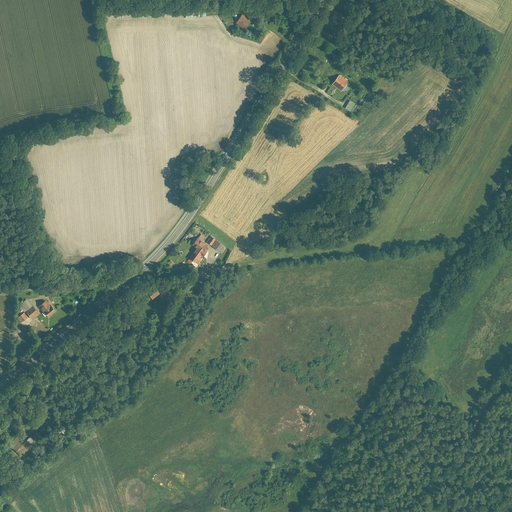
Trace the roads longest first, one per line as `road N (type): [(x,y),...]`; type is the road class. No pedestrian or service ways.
road 1 (tertiary): [(145,267),(183,226),(322,0)]
road 2 (track): [(195,268),(471,239)]
road 3 (tertiary): [(0,387),(120,289)]
road 4 (track): [(446,507),(477,419),(511,374)]
road 5 (unclassified): [(0,288),(120,289)]
